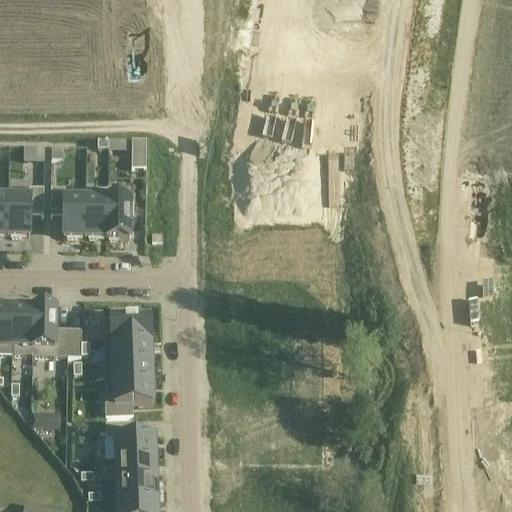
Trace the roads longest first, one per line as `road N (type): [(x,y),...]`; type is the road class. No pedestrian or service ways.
road 1 (unclassified): [(461,511),(454,255),(478,0)]
road 2 (track): [(0,126),(169,129),(186,149),(187,236)]
road 3 (residential): [(187,281),(191,511)]
road 4 (residential): [(0,277),(187,281)]
